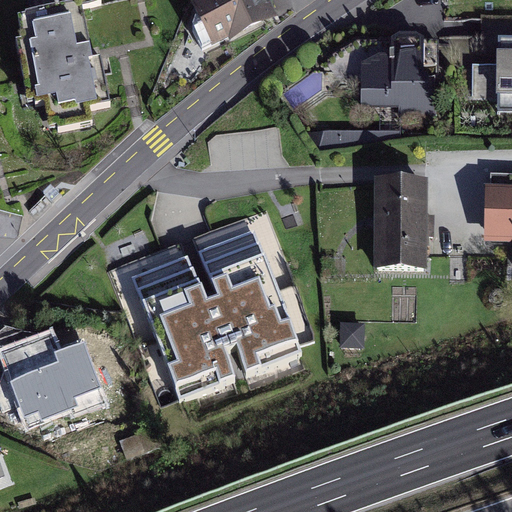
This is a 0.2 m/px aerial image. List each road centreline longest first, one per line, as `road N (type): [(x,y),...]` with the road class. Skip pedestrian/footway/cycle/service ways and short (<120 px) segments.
road 1 (tertiary): [(0,288),(156,143),(341,0)]
road 2 (unknown): [(156,143),(213,166),(294,175),(511,170)]
road 3 (motorway): [(511,427),(275,511)]
